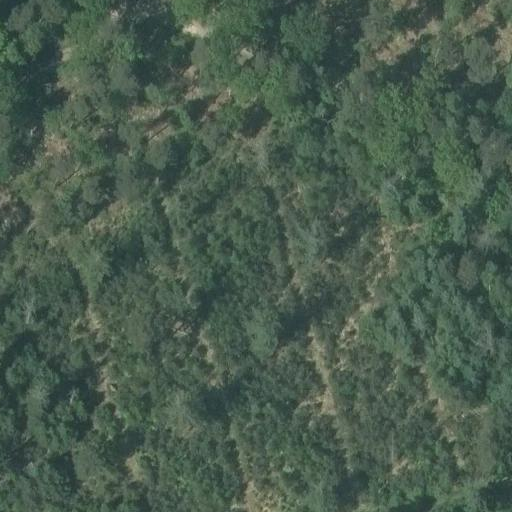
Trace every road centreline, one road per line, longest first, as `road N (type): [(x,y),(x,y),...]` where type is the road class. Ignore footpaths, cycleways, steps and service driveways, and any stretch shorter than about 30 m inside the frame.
road 1 (track): [(511,144),(116,0)]
road 2 (track): [(0,87),(146,0)]
